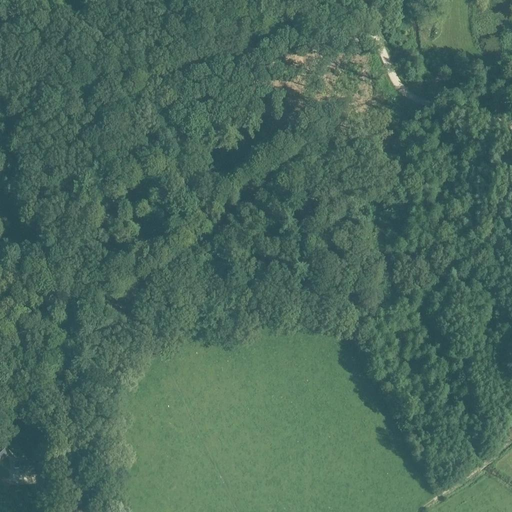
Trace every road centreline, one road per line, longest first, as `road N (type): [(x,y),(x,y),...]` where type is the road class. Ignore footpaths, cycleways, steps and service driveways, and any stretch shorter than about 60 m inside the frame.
road 1 (tertiary): [(76,511),(69,323),(170,0)]
road 2 (track): [(511,124),(414,99),(368,32),(164,25)]
